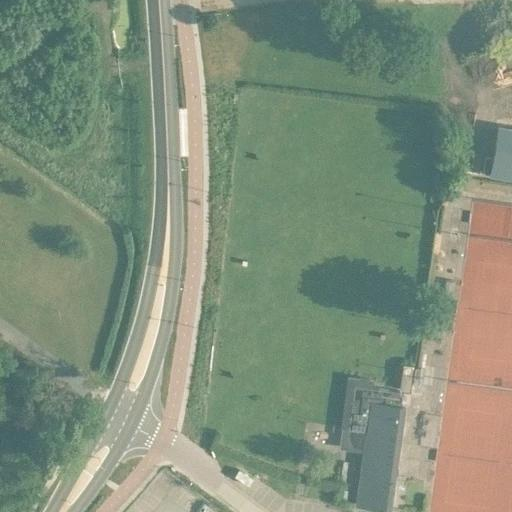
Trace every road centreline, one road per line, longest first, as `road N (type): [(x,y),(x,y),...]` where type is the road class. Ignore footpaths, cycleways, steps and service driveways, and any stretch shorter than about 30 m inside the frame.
road 1 (secondary): [(164,252),(157,0)]
road 2 (secondary): [(132,415),(164,311),(164,252)]
road 3 (unclassified): [(260,511),(132,415)]
road 4 (secondary): [(164,252),(110,400)]
road 5 (secondary): [(110,400),(50,511)]
